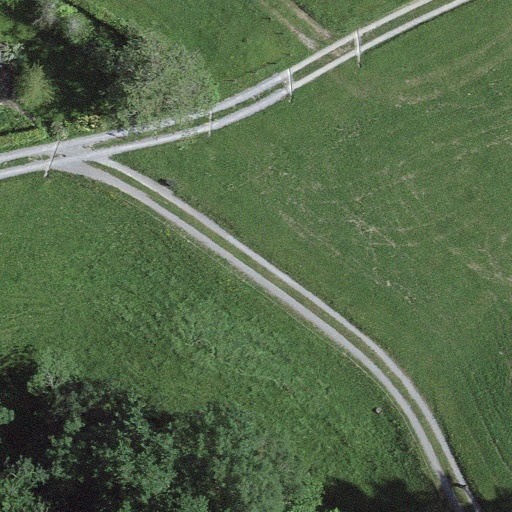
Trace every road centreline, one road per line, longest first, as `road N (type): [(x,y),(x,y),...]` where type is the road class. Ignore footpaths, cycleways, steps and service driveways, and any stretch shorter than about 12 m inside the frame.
road 1 (track): [(467,511),(396,374),(119,174),(46,149)]
road 2 (track): [(0,159),(190,122),(275,91),(442,0)]
